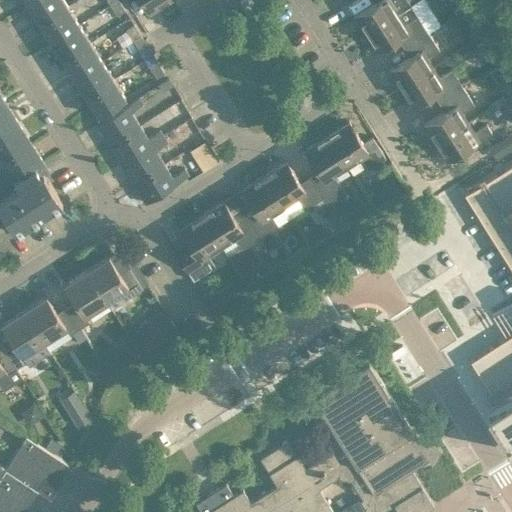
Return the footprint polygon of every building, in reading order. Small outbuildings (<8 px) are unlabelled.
[(62,0),(28,0),(25,2),(33,15),(28,19),(31,24),(64,3),(62,0)] [(114,13),(122,8),(116,0),(108,0),(107,1),(114,13)] [(139,0),(145,8),(158,0),(139,0)] [(370,0),(351,12),(362,30),(407,2),(405,0),(370,0)] [(362,30),(374,49),(400,32),(406,41),(425,30),(407,2),(362,30)] [(64,3),(31,24),(34,29),(39,26),(48,39),(76,21),(64,3)] [(76,21),(48,39),(56,52),(51,55),(54,60),(87,39),(76,21)] [(123,26),(130,38),(138,33),(130,22),(123,26)] [(397,85),(430,65),(424,55),(436,47),(425,30),(406,41),(412,51),(386,67),(397,85)] [(145,44),(139,36),(138,33),(130,38),(137,49),(145,44)] [(87,39),(54,60),(57,66),(63,62),(71,75),(99,57),(87,39)] [(74,92),(77,97),(111,76),(99,57),(71,75),(79,88),(74,92)] [(146,64),(153,75),(161,70),(154,59),(146,64)] [(397,85),(409,103),(435,87),(441,96),(459,84),(448,67),(436,74),(430,65),(397,85)] [(111,76),(77,97),(80,102),(86,99),(94,112),(122,94),(111,76)] [(432,140),(465,119),(458,110),(471,102),(459,84),(441,96),(447,105),(421,122),(432,140)] [(93,122),(105,142),(136,122),(146,115),(138,102),(140,101),(136,95),(124,102),(93,122)] [(0,131),(16,121),(4,102),(0,104),(0,131)] [(324,133),(343,163),(356,154),(364,167),(382,155),(369,134),(359,140),(346,119),(324,133)] [(471,129),(465,119),(432,140),(444,158),(476,138),(476,137),(488,130),(483,121),(471,129)] [(0,157),(28,140),(16,121),(0,131),(0,157)] [(136,122),(105,142),(117,161),(161,133),(157,127),(145,135),(136,122)] [(161,133),(117,161),(130,180),(161,160),(152,147),(164,139),(161,133)] [(306,174),(319,195),(337,184),(330,171),(343,163),(324,133),(302,147),(315,168),(306,174)] [(0,165),(5,173),(0,176),(0,185),(9,180),(10,179),(35,163),(40,160),(28,140),(0,157),(0,165)] [(172,153),(161,161),(161,160),(130,180),(142,200),(173,180),(185,172),(181,166),(169,174),(163,164),(174,157),(172,153)] [(511,158),(461,190),(463,193),(511,270),(511,328),(467,356),(494,399),(482,407),(508,449),(511,446),(511,158)] [(283,159),(261,172),(280,203),(293,195),(301,207),(319,195),(306,174),(296,180),(283,159)] [(59,200),(35,163),(10,179),(15,185),(0,194),(0,210),(9,225),(12,230),(59,200)] [(261,172),(239,186),(253,208),(243,214),(257,235),(268,228),(276,222),(269,210),(280,203),(261,172)] [(220,198),(198,212),(218,243),(231,234),(238,246),(245,242),(257,235),(243,214),(234,220),(220,198)] [(0,223),(3,229),(9,225),(0,210),(0,223)] [(198,212),(176,226),(185,240),(172,248),(191,278),(213,264),(204,251),(218,243),(198,212)] [(83,268),(103,298),(116,290),(121,297),(139,286),(126,265),(116,271),(105,254),(83,268)] [(72,299),(63,305),(76,326),(86,319),(81,312),(103,298),(83,268),(62,282),(72,299)] [(218,291),(206,299),(212,308),(224,300),(218,291)] [(43,294),(21,308),(40,338),(62,324),(66,332),(76,326),(63,305),(53,311),(43,294)] [(21,308),(0,320),(0,344),(14,365),(23,359),(25,363),(47,349),(40,338),(21,308)] [(147,349),(178,331),(169,316),(138,334),(147,349)] [(0,344),(0,386),(19,374),(14,365),(0,344)] [(375,511),(391,502),(397,511),(415,511),(431,502),(408,466),(425,455),(429,461),(439,446),(409,427),(365,357),(309,392),(331,428),(320,435),(328,447),(302,464),(285,437),(257,455),(274,482),(247,498),(240,486),(231,492),(223,480),(193,499),(200,511),(198,511),(375,511)] [(78,419),(86,414),(71,389),(58,396),(74,422),(78,419)] [(35,487),(34,487),(45,494),(45,495),(46,495),(59,475),(64,461),(71,466),(72,465),(22,433),(2,465),(2,466),(35,487)] [(22,511),(17,508),(27,498),(34,487),(35,487),(2,466),(2,465),(0,463),(0,511),(18,511),(19,511),(22,511)]
